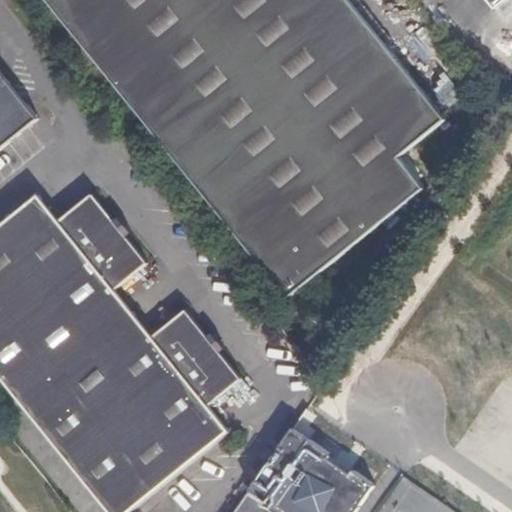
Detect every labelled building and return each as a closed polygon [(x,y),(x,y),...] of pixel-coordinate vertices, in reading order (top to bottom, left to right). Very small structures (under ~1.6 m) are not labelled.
[(450,123),(351,0),(52,0),(295,302),(428,195),(403,162),(450,123)] [(511,0),(490,0),(502,13),(511,4),(511,0)] [(0,158),(45,122),(0,65),(0,158)] [(149,260),(128,235),(115,219),(93,192),(58,218),(42,199),(0,232),(0,375),(110,511),(138,511),(233,435),(211,407),(242,381),(222,356),(210,339),(188,311),(156,336),(116,288),(149,260)] [(121,214),(115,219),(128,235),(133,231),(121,214)] [(215,335),(210,339),(222,356),(227,351),(215,335)] [(332,453),(294,426),(233,511),(269,511),(273,507),(279,511),(355,511),(376,485),(353,468),(351,472),(340,464),(329,457),(332,453)]
